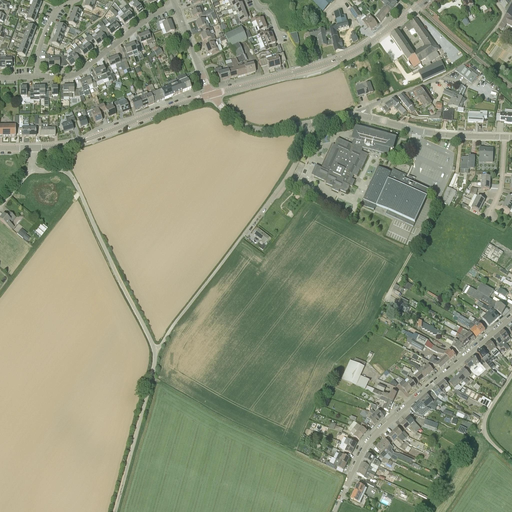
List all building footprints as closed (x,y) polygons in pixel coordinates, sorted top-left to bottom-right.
[(134,0),(132,2),(135,5),(132,7),(138,15),(143,11),(140,6),(142,5),(138,0),(134,0)] [(227,9),(239,5),(236,0),(235,0),(229,3),(230,6),(227,8),(227,9)] [(334,0),(312,0),(324,12),(336,1),(334,0)] [(386,7),(391,11),(397,4),(392,0),(391,0),(392,0),(391,0),(384,0),(382,3),(384,5),(386,7)] [(474,8),(474,7),(470,0),(463,0),(462,1),(465,6),(463,7),(466,12),(474,8)] [(3,13),(9,15),(11,10),(8,9),(9,6),(1,3),(0,4),(0,9),(4,11),(3,13)] [(235,12),(244,9),(241,3),(239,5),(227,9),(227,10),(227,12),(232,10),(231,8),(234,7),(235,12)] [(134,14),(130,9),(127,5),(124,7),(126,11),(123,13),(124,16),(129,22),(133,18),(131,16),(134,14)] [(386,7),(384,5),(379,10),(381,12),(376,19),(380,24),(391,11),(386,7)] [(124,16),(123,13),(118,17),(118,16),(111,7),(109,10),(116,19),(119,23),(121,21),(125,25),(129,22),(124,16)] [(362,16),(356,8),(355,7),(350,11),(356,20),(362,16)] [(201,14),(199,9),(191,12),(193,18),(198,16),(199,18),(205,16),(204,13),(201,14)] [(234,18),(246,14),(244,9),(235,12),(237,15),(234,16),(234,18)] [(334,45),(336,52),(344,50),(343,48),(341,39),(338,40),(336,32),(339,31),(349,28),(348,23),(348,24),(346,16),(342,17),(341,11),(334,13),(336,21),(334,22),(335,27),(330,28),(330,31),(332,37),(333,40),(334,45)] [(7,21),(9,15),(3,13),(2,16),(0,15),(0,22),(3,24),(4,20),(7,21)] [(246,14),(234,18),(235,20),(238,19),(240,22),(248,19),(246,14)] [(371,31),(378,26),(370,15),(366,18),(365,16),(361,19),(362,21),(368,28),(369,28),(371,31)] [(511,19),(511,18),(506,16),(501,25),(499,28),(503,30),(504,28),(506,24),(511,27),(511,19)] [(262,18),(259,20),(258,17),(250,20),(252,23),(255,22),(257,26),(264,24),(262,18)] [(120,24),(119,23),(116,19),(113,21),(109,24),(115,32),(120,29),(118,26),(120,24)] [(207,23),(205,23),(204,19),(196,23),(198,29),(202,28),(203,31),(209,28),(208,25),(208,26),(207,23)] [(414,56),(408,47),(402,51),(407,58),(408,61),(413,68),(416,72),(417,71),(431,62),(428,59),(437,53),(438,54),(441,53),(437,48),(437,49),(417,19),(405,27),(408,31),(414,27),(427,47),(414,56)] [(166,23),(165,20),(159,22),(160,25),(162,24),(164,29),(172,26),(170,21),(166,23)] [(111,36),(115,32),(109,24),(105,27),(104,26),(101,28),(106,34),(109,33),(111,36)] [(264,33),(263,30),(266,29),(264,24),(257,26),(259,31),(256,32),(257,35),(264,33)] [(106,34),(101,28),(100,26),(98,27),(99,29),(99,30),(99,31),(95,34),(97,37),(102,43),(106,39),(104,36),(106,34)] [(172,26),(164,29),(166,34),(164,35),(165,38),(171,36),(170,33),(174,31),(172,26)] [(207,40),(208,43),(215,40),(213,34),(214,34),(212,28),(207,30),(208,32),(201,35),(203,41),(207,40)] [(230,47),(238,44),(247,40),(241,28),(225,36),(230,47)] [(326,36),(325,32),(325,31),(318,32),(317,31),(309,33),(311,39),(318,37),(326,36)] [(328,38),(332,37),(330,31),(325,32),(326,36),(318,37),(320,48),(327,46),(334,45),(333,40),(330,41),(330,40),(328,41),(328,38)] [(271,34),(267,35),(266,32),(264,33),(259,35),(260,38),(262,43),(273,39),(271,34)] [(402,51),(408,47),(397,32),(391,36),(402,51)] [(143,35),(146,42),(147,46),(152,44),(151,43),(155,41),(152,34),(149,35),(148,33),(143,35)] [(297,33),(290,34),(296,44),(299,43),(297,33)] [(98,46),(102,43),(97,37),(95,34),(91,37),(90,36),(88,38),(93,45),(95,43),(98,46)] [(144,51),(141,44),(146,42),(143,35),(138,37),(140,42),(137,43),(138,46),(141,52),(144,51)] [(91,47),(93,45),(88,38),(85,40),(88,44),(84,47),(88,53),(93,50),(91,47)] [(262,43),(264,48),(263,48),(265,51),(272,48),(271,45),(275,44),(273,39),(262,43)] [(219,52),(217,46),(218,46),(217,42),(214,44),(213,44),(205,47),(208,54),(211,52),(212,55),(219,52)] [(141,53),(141,52),(138,46),(136,47),(134,43),(129,45),(132,53),(137,51),(138,54),(141,53)] [(77,47),(75,44),(72,46),(75,49),(79,55),(82,53),(84,57),(88,53),(84,47),(81,44),(77,47)] [(238,44),(230,47),(235,59),(238,64),(242,62),(242,63),(248,60),(245,55),(244,55),(238,44)] [(133,56),(132,53),(129,45),(124,47),(125,51),(123,52),(125,59),(126,62),(129,60),(128,57),(133,56)] [(156,57),(162,53),(159,48),(154,52),(156,57)] [(77,57),(79,55),(75,49),(72,51),(68,55),(75,64),(79,60),(77,57)] [(64,64),(63,58),(62,54),(59,54),(59,56),(54,57),(54,60),(54,67),(60,67),(60,64),(63,64),(64,64)] [(279,62),(282,61),(285,60),(283,54),(277,55),(278,58),(272,59),(274,68),(280,67),(279,62)] [(54,56),(49,56),(49,55),(45,55),(46,64),(49,64),(49,68),(54,67),(54,60),(54,57),(54,56)] [(126,70),(122,60),(119,61),(118,56),(112,58),(115,65),(116,68),(117,70),(121,68),(122,72),(126,70)] [(6,59),(6,68),(12,68),(12,63),(15,63),(15,57),(11,57),(11,59),(6,59)] [(70,58),(68,59),(66,57),(63,58),(64,64),(63,64),(64,67),(65,67),(69,64),(70,67),(75,64),(70,58)] [(111,70),(116,68),(115,65),(112,58),(107,60),(111,70)] [(274,68),(272,59),(266,61),(266,58),(260,60),(261,66),(267,65),(268,70),(274,68)] [(129,69),(126,62),(125,59),(122,60),(126,70),(128,74),(130,73),(129,69)] [(234,70),(233,68),(231,69),(231,68),(233,67),(232,66),(238,64),(235,59),(231,60),(232,64),(227,65),(228,69),(228,71),(228,72),(230,79),(237,77),(235,70),(234,70)] [(423,82),(446,71),(442,61),(418,72),(423,82)] [(246,75),(244,68),(242,63),(242,62),(238,64),(232,66),(233,67),(233,68),(234,70),(235,70),(237,77),(237,78),(246,75)] [(255,73),(254,68),(253,66),(244,68),(246,75),(255,73)] [(470,68),(469,70),(463,66),(455,71),(471,84),(477,77),(479,74),(470,68)] [(110,75),(108,69),(105,71),(104,67),(98,69),(101,76),(103,81),(108,79),(108,78),(111,77),(110,75)] [(228,72),(222,73),(221,68),(213,70),(216,78),(218,78),(219,81),(230,79),(228,72)] [(101,76),(98,69),(93,71),(94,74),(92,75),(94,80),(95,83),(98,82),(103,80),(103,81),(101,76)] [(191,89),(190,86),(185,75),(177,78),(179,82),(183,93),(191,89)] [(97,88),(95,83),(94,80),(91,81),(89,78),(84,80),(87,86),(89,91),(94,89),(97,88)] [(89,91),(87,86),(84,80),(79,82),(82,89),(78,90),(80,97),(84,95),(84,93),(89,91)] [(170,86),(171,87),(170,88),(173,96),(183,93),(179,82),(170,86)] [(373,92),(371,86),(370,83),(356,88),(359,96),(366,94),(366,95),(373,92)] [(48,92),(48,98),(52,98),(52,96),(58,96),(57,86),(51,86),(51,92),(48,92)] [(69,94),(68,86),(63,86),(63,91),(60,91),(60,97),(60,100),(63,100),(63,98),(69,98),(69,94)] [(74,90),(74,86),(68,86),(69,94),(69,98),(72,98),(72,94),(74,94),(74,97),(80,97),(78,90),(74,90)] [(30,103),(30,93),(30,92),(27,92),(27,87),(20,87),(21,97),(20,101),(29,103),(30,103)] [(39,101),(39,100),(39,97),(39,87),(33,87),(33,92),(30,93),(30,103),(33,103),(33,100),(39,101)] [(48,103),(48,98),(48,92),(45,92),(45,87),(39,87),(39,97),(39,100),(44,100),(44,103),(48,103)] [(460,103),(463,105),(465,100),(462,98),(466,88),(463,87),(461,92),(459,94),(456,101),(452,99),(449,107),(456,108),(458,108),(460,103)] [(165,100),(173,96),(170,88),(161,91),(165,100)] [(418,98),(425,93),(420,89),(410,93),(404,95),(408,101),(413,99),(412,98),(415,96),(417,102),(419,100),(418,98)] [(156,93),(155,92),(151,93),(154,99),(156,103),(165,100),(161,91),(156,93)] [(451,91),(451,93),(445,91),(443,95),(452,99),(456,101),(459,94),(451,91)] [(152,99),(151,95),(148,96),(147,93),(144,94),(145,98),(149,106),(154,104),(152,99)] [(421,102),(428,98),(425,93),(418,98),(419,100),(421,102)] [(142,109),(149,106),(145,98),(144,94),(137,97),(138,100),(142,109)] [(408,101),(404,95),(403,95),(398,97),(408,110),(412,107),(408,101)] [(142,109),(138,100),(135,101),(133,96),(127,98),(130,108),(133,107),(135,111),(142,109)] [(431,104),(432,103),(428,98),(421,102),(425,107),(429,105),(429,106),(431,105),(431,104)] [(398,110),(401,107),(394,99),(390,102),(386,106),(383,108),(387,114),(390,111),(389,110),(393,107),(397,111),(398,110)] [(127,107),(126,102),(125,102),(125,100),(114,104),(118,113),(121,112),(122,115),(129,112),(127,107)] [(116,115),(112,106),(105,108),(104,105),(100,106),(103,113),(106,112),(109,118),(116,115)] [(99,114),(103,113),(100,106),(96,108),(97,111),(91,113),(94,119),(95,124),(102,121),(100,116),(99,114)] [(443,120),(451,121),(453,110),(448,110),(448,113),(444,112),(443,120)] [(468,122),(476,122),(478,122),(478,123),(483,123),(483,119),(487,119),(487,116),(481,115),(481,113),(469,113),(468,122)] [(511,114),(501,113),(501,114),(497,114),(496,121),(500,121),(500,122),(506,123),(506,125),(511,125),(511,122),(511,114)] [(73,131),(71,123),(75,121),(74,116),(66,119),(67,123),(61,125),(63,129),(64,133),(73,131)] [(85,118),(82,119),(82,118),(78,119),(78,121),(76,122),(77,124),(79,129),(81,128),(87,126),(85,118)] [(41,137),(48,137),(48,129),(48,125),(41,125),(41,119),(38,119),(38,125),(38,129),(41,129),(41,137)] [(55,132),(55,129),(58,129),(58,123),(54,123),(54,125),(52,125),(52,129),(48,129),(48,137),(55,137),(55,132)] [(15,126),(0,126),(0,137),(15,137),(15,132),(15,126)] [(354,139),(352,145),(363,149),(381,154),(386,156),(388,156),(390,149),(391,146),(394,147),(396,140),(355,128),(353,136),(356,137),(355,139),(354,139)] [(314,176),(324,181),(327,182),(326,184),(333,187),(332,189),(339,192),(340,190),(347,193),(350,186),(352,187),(353,184),(355,181),(354,180),(354,181),(353,180),(352,179),(353,178),(353,177),(352,177),(353,175),(357,177),(360,170),(361,171),(369,155),(362,152),(363,149),(352,145),(338,138),(335,145),(333,144),(323,165),(323,166),(324,167),(324,169),(318,167),(316,166),(311,175),(314,176)] [(493,163),(493,149),(480,149),(480,163),(493,163)] [(474,169),(474,157),(470,157),(470,159),(462,158),(461,170),(469,170),(469,169),(474,169)] [(374,211),(376,205),(388,211),(386,214),(413,227),(427,198),(430,191),(418,186),(419,184),(412,180),(413,177),(409,176),(408,178),(407,178),(406,178),(406,177),(402,175),(401,178),(391,173),(378,167),(361,205),(374,211)] [(450,206),(456,192),(448,188),(441,203),(450,206)] [(482,206),(485,201),(477,197),(474,202),(482,206)] [(479,212),(482,206),(474,202),(471,208),(479,212)] [(510,212),(511,208),(511,205),(505,202),(503,208),(510,212)] [(10,224),(16,218),(9,212),(6,216),(4,215),(0,218),(0,220),(12,230),(14,227),(10,224)] [(42,224),(35,232),(40,237),(48,228),(42,224)] [(27,234),(21,229),(17,235),(23,240),(26,235),(27,234)] [(31,233),(39,239),(40,237),(35,232),(33,231),(31,233)] [(268,239),(258,231),(254,236),(265,244),(268,239)] [(496,265),(503,254),(488,245),(482,256),(483,257),(484,258),(496,265)] [(409,290),(412,286),(405,281),(402,286),(409,290)] [(490,306),(493,301),(489,299),(494,291),(481,284),(477,292),(471,288),(466,295),(479,302),(479,300),(490,306)] [(505,298),(507,293),(499,288),(497,293),(505,298)] [(506,308),(497,303),(493,301),(490,306),(488,308),(501,316),(506,308)] [(501,316),(488,308),(479,302),(477,305),(489,313),(487,315),(494,322),(501,316)] [(398,308),(405,313),(409,308),(401,303),(398,308)] [(474,320),(473,323),(456,313),(454,316),(475,328),(481,335),(485,331),(479,324),(478,323),(474,320)] [(489,327),(494,322),(487,315),(482,319),(489,327)] [(476,339),(481,335),(475,328),(454,316),(453,319),(472,330),(470,332),(476,339)] [(475,339),(469,332),(463,329),(460,335),(464,338),(470,344),(475,339)] [(500,336),(504,342),(509,338),(503,331),(498,335),(500,336)] [(464,338),(460,335),(457,334),(455,337),(461,340),(458,342),(459,343),(465,349),(470,344),(464,338)] [(418,336),(416,335),(414,340),(425,347),(428,341),(419,335),(418,336)] [(504,342),(500,336),(498,335),(490,342),(496,349),(498,347),(501,349),(503,347),(507,351),(510,348),(508,346),(506,343),(504,342)] [(459,343),(458,342),(455,340),(449,337),(445,343),(452,346),(453,347),(460,354),(465,349),(459,343)] [(425,347),(414,340),(413,340),(410,345),(422,352),(425,347)] [(496,349),(490,342),(485,346),(491,353),(492,352),(498,359),(502,356),(496,349)] [(456,357),(450,350),(447,352),(445,351),(438,349),(433,346),(431,350),(438,354),(444,355),(446,357),(444,358),(450,362),(450,361),(451,362),(456,357)] [(491,363),(494,361),(488,354),(487,355),(482,349),(477,353),(484,362),(487,359),(488,361),(490,363),(491,363)] [(444,358),(439,363),(434,361),(437,358),(434,355),(429,362),(441,370),(450,362),(444,358)] [(476,367),(479,364),(473,357),(465,365),(467,367),(474,375),(474,376),(478,377),(481,375),(476,373),(475,372),(478,370),(476,367)] [(356,386),(365,390),(370,380),(360,376),(365,367),(350,361),(342,380),(356,386)] [(488,361),(486,363),(491,370),(495,366),(491,363),(490,363),(488,361)] [(433,371),(428,365),(426,366),(424,364),(424,365),(421,362),(419,364),(422,366),(422,367),(429,375),(433,371)] [(491,370),(486,363),(482,366),(488,373),(491,370)] [(429,375),(422,367),(419,368),(417,365),(417,366),(415,367),(419,372),(424,379),(429,375)] [(472,378),(474,376),(474,375),(467,367),(464,370),(460,374),(466,380),(470,383),(471,384),(473,381),(469,378),(470,377),(472,378)] [(419,383),(424,379),(419,372),(414,376),(419,383)] [(467,386),(470,383),(466,380),(460,374),(455,379),(460,384),(462,385),(464,383),(467,386)] [(407,384),(411,389),(416,386),(409,377),(407,379),(409,381),(407,384)] [(449,384),(456,391),(458,392),(462,389),(464,387),(463,386),(461,387),(459,385),(460,384),(455,379),(449,384)] [(411,389),(407,384),(404,380),(399,384),(407,393),(411,389)] [(444,391),(449,387),(444,381),(436,387),(441,393),(446,395),(447,395),(444,391)] [(376,389),(384,392),(386,388),(378,384),(376,389)] [(444,399),(446,395),(441,393),(436,387),(432,391),(433,392),(430,395),(432,397),(434,400),(439,402),(440,400),(438,398),(440,396),(444,399)] [(387,395),(383,393),(375,390),(373,394),(393,402),(396,394),(391,391),(390,395),(387,394),(387,395)] [(458,392),(456,391),(455,390),(453,394),(461,399),(466,401),(468,397),(458,392)] [(388,412),(393,402),(373,394),(372,396),(378,398),(377,399),(387,403),(386,405),(384,404),(382,409),(388,412)] [(434,400),(432,397),(430,399),(427,395),(419,402),(424,408),(426,409),(428,410),(430,410),(435,411),(437,405),(441,406),(442,403),(439,402),(434,400)] [(430,410),(428,410),(426,409),(424,408),(419,402),(411,409),(414,412),(413,415),(421,418),(422,417),(430,410)] [(384,418),(378,411),(375,413),(372,410),(370,412),(373,415),(379,422),(384,418)] [(375,426),(379,422),(373,415),(370,412),(367,417),(375,426)] [(420,430),(412,419),(409,417),(405,421),(416,433),(420,430)] [(437,429),(439,425),(426,420),(424,425),(437,429)] [(416,433),(405,421),(401,425),(406,430),(408,428),(414,434),(414,437),(420,439),(422,435),(416,433)] [(343,429),(330,424),(328,428),(334,430),(342,433),(343,429)] [(363,436),(367,431),(357,424),(354,429),(356,430),(363,436)] [(460,426),(458,432),(464,435),(466,429),(460,426)] [(404,432),(402,434),(397,428),(393,432),(398,438),(402,435),(406,439),(408,437),(404,432)] [(360,441),(363,436),(356,430),(354,429),(350,433),(360,441)] [(405,451),(408,446),(404,444),(401,441),(398,438),(393,432),(389,436),(394,442),(396,440),(402,446),(400,448),(405,451)] [(354,449),(357,444),(347,439),(344,445),(354,449)] [(403,439),(401,441),(404,444),(408,446),(423,453),(425,451),(410,444),(403,439)] [(388,447),(390,445),(385,440),(381,444),(392,455),(394,457),(397,459),(398,459),(398,458),(400,456),(396,451),(394,453),(388,447)] [(394,457),(392,455),(381,444),(377,448),(382,453),(378,456),(383,458),(384,458),(387,455),(390,457),(396,461),(397,459),(394,457)] [(351,455),(354,449),(344,445),(342,450),(351,455)] [(340,462),(347,465),(350,459),(339,454),(338,456),(342,458),(340,462)] [(364,460),(365,460),(379,467),(382,469),(384,466),(380,465),(381,464),(378,460),(367,455),(364,460)] [(340,462),(336,460),(334,465),(327,462),(325,465),(336,471),(337,468),(344,471),(347,465),(340,462)] [(374,476),(379,467),(365,460),(363,464),(362,464),(359,469),(374,476)] [(357,475),(367,480),(370,481),(371,478),(373,479),(374,476),(359,469),(357,475)] [(355,492),(364,496),(367,489),(358,485),(355,492)] [(360,504),(364,496),(355,492),(351,499),(360,504)]
